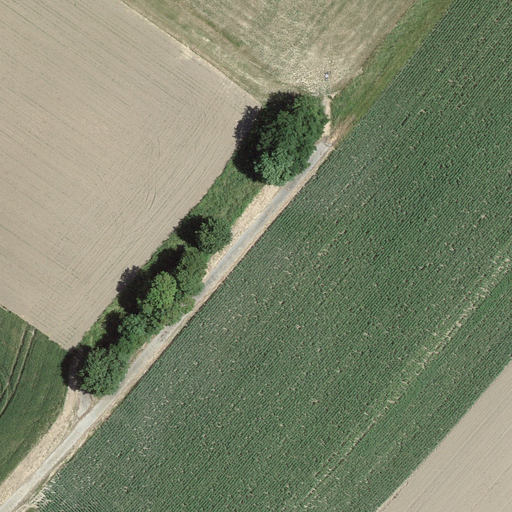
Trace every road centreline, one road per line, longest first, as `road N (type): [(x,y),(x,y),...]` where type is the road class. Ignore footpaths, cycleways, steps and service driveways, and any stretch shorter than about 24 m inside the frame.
road 1 (track): [(331,135),(97,418),(2,511)]
road 2 (track): [(331,135),(438,0)]
